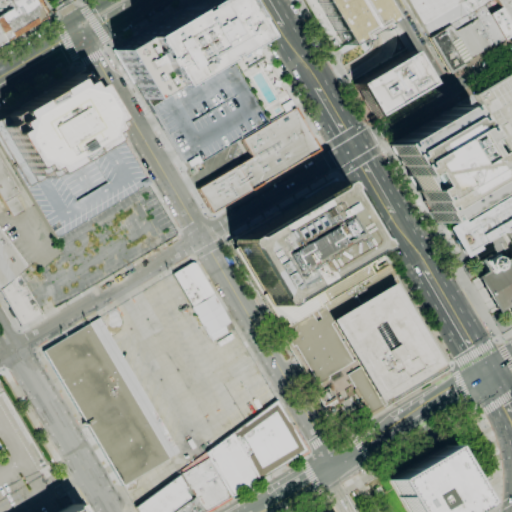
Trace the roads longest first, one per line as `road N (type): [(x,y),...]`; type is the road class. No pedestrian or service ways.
road 1 (residential): [(446,92),(0,357)]
road 2 (residential): [(80,33),(335,466)]
road 3 (residential): [(0,327),(110,511)]
road 4 (primary): [(425,270),(485,374)]
